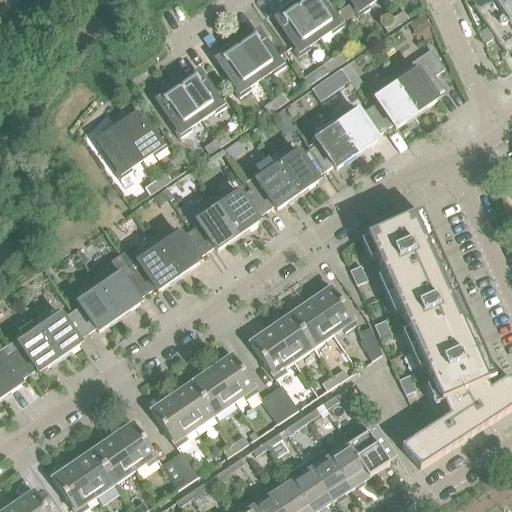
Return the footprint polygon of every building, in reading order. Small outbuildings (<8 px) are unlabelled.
[(333,17),(321,0),(297,0),(293,3),(319,42),(330,34),(333,37),(345,29),(336,15),(333,17)] [(379,1),(378,0),(347,0),(351,5),(348,7),(357,20),(370,12),(368,9),(379,1)] [(511,0),(496,0),(493,2),(492,1),(475,12),(502,51),(511,44),(511,45),(511,44),(511,0)] [(319,42),(293,3),(278,14),(281,19),(276,23),(292,46),(289,48),(298,61),(310,53),(308,49),(319,42)] [(408,21),(403,14),(393,21),(398,28),(408,21)] [(431,31),(423,17),(408,26),(417,41),(421,38),(424,44),(434,37),(431,31)] [(398,28),(393,21),(382,28),(387,36),(398,28)] [(493,41),(486,31),(478,36),(485,46),(493,41)] [(274,58),(258,35),(252,39),(248,34),(233,44),(260,82),(271,75),(273,78),(286,69),(277,56),(274,58)] [(260,82),(233,44),(218,54),(222,59),(216,63),(232,87),(229,89),(238,102),(251,93),(249,90),(260,82)] [(338,69),(348,62),(343,55),(333,62),(338,69)] [(444,93),(435,80),(444,73),(432,55),(412,68),(414,70),(408,74),(404,69),(389,79),(416,118),(436,104),(434,100),(444,93)] [(214,99),(198,76),(192,80),(189,74),(174,85),(200,123),(211,116),(214,119),(226,110),(217,97),(214,99)] [(351,90),(341,77),(328,87),(337,100),(351,90)] [(416,118),(389,79),(374,90),(378,95),(372,99),(377,106),(368,112),(383,135),(392,129),(395,132),(416,118)] [(200,123),(174,85),(159,95),(162,100),(157,104),(173,127),(170,129),(179,143),(191,134),(189,131),(200,123)] [(289,103),(284,96),(274,103),(279,110),(289,103)] [(279,110),(274,103),(263,110),(268,117),(279,110)] [(297,115),(291,107),(282,114),(288,122),(297,115)] [(383,135),(368,112),(359,118),(354,111),(348,115),(345,110),(330,120),(356,159),(377,144),(375,141),(383,135)] [(155,140),(139,116),(133,120),(130,115),(115,126),(141,164),(152,156),(154,159),(167,151),(158,138),(155,140)] [(356,159),(330,120),(315,130),(318,135),(313,139),(317,147),(309,153),(324,175),(333,169),(336,173),(356,159)] [(141,164),(115,126),(100,136),(103,141),(97,145),(113,168),(110,170),(120,183),(132,175),(130,172),(141,164)] [(230,144),(229,143),(225,136),(214,143),(219,151),(230,144)] [(219,151),(214,143),(204,151),(209,158),(219,151)] [(227,161),(240,152),(235,145),(222,154),(227,161)] [(324,175),(309,153),(300,159),(295,152),(289,156),(285,151),(270,161),(297,199),(318,185),(315,181),(324,175)] [(297,199),(270,161),(255,171),(259,176),(253,180),(258,187),(249,194),(265,216),(274,210),(276,214),(297,199)] [(170,184),(165,177),(155,184),(160,191),(170,184)] [(160,191),(155,184),(145,191),(149,199),(160,191)] [(174,201),(167,191),(163,194),(169,202),(170,204),(174,201)] [(265,216),(249,194),(240,200),(235,192),(230,196),(226,191),(211,202),(236,238),(246,232),(247,234),(258,226),(256,222),(265,216)] [(169,202),(163,194),(153,201),(159,209),(169,202)] [(236,238),(211,202),(196,212),(200,217),(194,221),(199,228),(190,234),(205,257),(214,251),(217,254),(228,246),(227,244),(236,238)] [(447,273),(436,250),(421,217),(401,226),(398,220),(385,229),(387,232),(367,241),(392,298),(447,273)] [(205,257),(190,234),(181,240),(176,233),(170,237),(167,232),(152,242),(177,279),(186,273),(187,274),(199,266),(196,263),(205,257)] [(177,279),(152,242),(137,253),(140,258),(134,262),(139,269),(131,275),(146,297),(155,291),(157,295),(169,287),(168,285),(177,279)] [(363,277),(360,269),(349,274),(353,282),(363,277)] [(146,297),(131,275),(122,281),(117,274),(111,278),(107,273),(93,283),(117,320),(127,313),(128,315),(139,307),(137,304),(146,297)] [(471,328),(461,305),(447,273),(392,298),(416,353),(471,328)] [(367,284),(363,277),(353,282),(356,289),(367,284)] [(117,320),(93,283),(77,293),(81,298),(75,302),(80,310),(71,316),(87,338),(95,332),(98,336),(109,328),(108,326),(117,320)] [(356,328),(331,291),(311,304),(333,338),(342,332),(344,336),(356,328)] [(333,338),(311,304),(308,300),(296,309),(299,312),(290,319),(313,352),(333,338)] [(87,338),(71,316),(62,322),(57,315),(51,318),(48,313),(33,324),(58,360),(67,354),(69,356),(80,348),(78,344),(87,338)] [(313,352),(290,319),(281,325),(278,321),(266,329),(269,333),(293,366),(313,352)] [(58,360),(33,324),(18,334),(21,339),(16,343),(21,350),(11,357),(27,379),(36,373),(39,376),(50,368),(49,367),(58,360)] [(388,331),(385,324),(374,329),(377,336),(388,331)] [(498,389),(486,361),(471,328),(416,353),(441,408),(443,407),(486,387),(489,395),(498,389)] [(382,358),(370,331),(358,337),(371,365),(382,358)] [(391,339),(388,331),(377,336),(380,344),(391,339)] [(293,366),(269,333),(249,346),(275,384),(287,376),(284,372),(293,366)] [(27,379),(11,357),(3,362),(0,358),(0,400),(8,395),(9,396),(21,389),(18,385),(27,379)] [(257,396),(232,359),(212,372),(233,407),(243,400),(245,404),(257,396)] [(233,407),(212,372),(209,368),(197,376),(200,380),(191,387),(214,420),(233,407)] [(348,381),(343,374),(332,381),(337,388),(348,381)] [(412,386),(409,379),(398,384),(402,391),(412,386)] [(337,388),(332,381),(322,387),(327,395),(337,388)] [(419,473),(511,412),(511,384),(510,383),(509,382),(498,389),(489,395),(486,387),(443,407),(449,420),(401,452),(402,453),(419,471),(418,471),(419,473)] [(416,394),(412,386),(402,391),(405,398),(416,394)] [(214,420),(191,387),(182,393),(179,389),(168,397),(170,401),(193,434),(214,420)] [(298,414),(281,389),(271,397),(287,421),(298,414)] [(287,421),(271,397),(260,404),(277,428),(287,421)] [(325,413),(339,405),(335,399),(322,408),(325,413)] [(193,434),(170,401),(150,414),(176,452),(188,444),(185,440),(193,434)] [(306,426),(320,417),(316,412),(302,421),(306,426)] [(293,435),(306,426),(302,421),(289,430),(293,435)] [(389,468),(362,426),(342,439),(348,448),(369,481),(375,478),(376,480),(384,475),(382,473),(389,468)] [(158,464),(133,427),(113,440),(135,474),(144,468),(146,472),(158,464)] [(135,474),(113,440),(110,436),(98,444),(101,448),(92,455),(115,488),(135,474)] [(268,452),(282,443),(278,437),(264,446),(268,452)] [(248,447),(243,440),(232,447),(237,454),(248,447)] [(255,460),(268,452),(264,446),(251,455),(255,460)] [(237,454),(232,447),(222,454),(227,461),(237,454)] [(369,481),(348,448),(328,461),(350,494),(356,490),(357,492),(365,488),(363,485),(369,481)] [(350,494),(328,461),(323,453),(304,466),(331,506),(337,502),(338,505),(345,500),(344,498),(350,494)] [(115,488),(92,455),(83,461),(80,457),(69,465),(71,469),(95,501),(115,488)] [(198,480),(181,456),(171,463),(187,488),(198,480)] [(230,477),(244,468),(240,462),(227,471),(230,477)] [(187,488),(171,463),(160,470),(177,494),(187,488)] [(331,506),(304,466),(285,478),(290,486),(307,511),(325,511),(325,510),(331,506)] [(95,501),(71,469),(52,482),(71,511),(88,511),(89,511),(86,508),(95,501)] [(217,486),(230,477),(227,471),(213,480),(217,486)] [(307,511),(290,486),(271,498),(279,511),(307,511)] [(209,500),(205,494),(202,488),(188,497),(192,502),(193,502),(197,508),(209,500)] [(45,511),(34,494),(14,508),(16,511),(45,511)] [(179,511),(192,502),(188,497),(175,506),(179,511)] [(279,511),(271,498),(252,510),(252,511),(279,511)]
